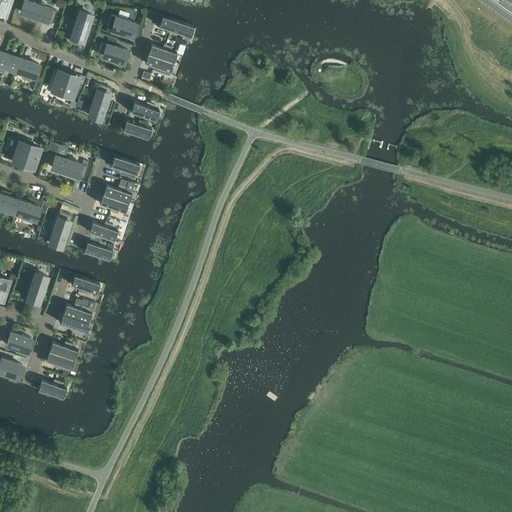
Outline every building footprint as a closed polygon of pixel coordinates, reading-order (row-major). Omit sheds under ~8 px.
[(0,0),(0,14),(5,16),(10,0),(0,0)] [(52,22),(56,10),(44,5),(44,3),(37,1),(37,3),(27,0),(24,0),(21,12),(32,16),(32,18),(39,20),(40,18),(52,22)] [(92,14),(80,10),(76,22),(74,21),(71,28),(73,29),(70,40),(82,45),(86,33),(88,34),(91,27),(88,26),(92,14)] [(136,22),(111,14),(107,27),(112,29),(110,33),(118,36),(119,31),(132,35),(136,22)] [(190,36),(194,26),(162,15),(159,25),(171,29),(169,33),(177,35),(178,32),(190,36)] [(98,52),(103,54),(103,55),(123,62),(126,54),(127,49),(115,45),(116,40),(109,38),(106,44),(102,43),(98,52)] [(151,43),(148,53),(173,61),(174,61),(177,52),(171,50),(172,46),(164,43),(163,47),(151,43)] [(0,70),(4,72),(6,67),(14,70),(19,57),(0,50),(0,70)] [(145,62),(154,65),(153,69),(156,70),(163,72),(169,74),(173,61),(148,53),(145,62)] [(33,76),(35,77),(39,64),(19,57),(14,70),(23,73),(22,78),(31,81),(33,76)] [(68,72),(58,69),(52,89),(54,90),(53,93),(61,96),(62,92),(73,96),(75,88),(77,82),(80,74),(69,70),(68,72)] [(151,73),(144,71),(142,77),(149,79),(151,73)] [(111,87),(99,83),(95,96),(92,95),(90,102),(92,103),(88,114),(101,118),(105,107),(107,108),(109,101),(107,100),(111,87)] [(134,101),(130,111),(156,119),(159,109),(153,107),(154,103),(147,101),(145,104),(134,101)] [(126,119),(123,129),(148,137),(151,127),(145,125),(146,122),(139,119),(138,123),(126,119)] [(33,169),(40,147),(30,143),(31,140),(23,137),(22,141),(19,140),(13,160),(22,163),(22,165),(33,169)] [(51,140),(45,159),(54,162),(56,155),(57,155),(61,143),(51,140)] [(83,178),(87,165),(75,161),(75,159),(68,156),(68,158),(57,155),(56,155),(54,162),(52,167),(63,171),(63,173),(70,176),(70,173),(83,178)] [(114,155),(111,165),(116,166),(115,170),(119,171),(119,173),(124,174),(134,178),(136,173),(139,163),(114,155)] [(106,184),(103,193),(128,202),(128,201),(131,192),(125,190),(127,186),(119,184),(118,187),(106,184)] [(0,192),(0,206),(15,212),(19,199),(0,192)] [(119,209),(125,211),(128,202),(103,193),(102,193),(99,203),(111,206),(110,210),(118,213),(119,209)] [(35,219),(39,206),(19,199),(15,212),(24,215),(22,220),(32,223),(33,218),(35,219)] [(68,227),(72,215),(60,211),(55,223),(53,223),(51,230),(53,230),(49,242),(62,246),(66,235),(68,235),(70,228),(68,227)] [(92,221),(89,231),(114,239),(117,229),(111,227),(113,223),(105,221),(104,225),(92,221)] [(87,240),(84,250),(109,258),(112,248),(106,246),(108,243),(100,240),(99,244),(87,240)] [(48,276),(35,272),(31,284),(29,283),(27,290),(29,291),(25,302),(38,306),(42,295),(44,295),(46,288),(44,288),(48,276)] [(100,282),(74,274),(71,284),(83,288),(81,291),(89,294),(90,290),(96,292),(100,282)] [(0,300),(2,301),(9,279),(0,275),(0,300)] [(63,312),(63,313),(88,321),(88,320),(89,321),(93,307),(95,302),(91,300),(83,298),(83,300),(76,297),(75,301),(79,303),(78,307),(66,303),(63,312)] [(63,312),(60,322),(71,326),(70,329),(78,332),(79,328),(85,330),(88,321),(63,313),(63,312)] [(6,344),(27,350),(31,337),(11,330),(10,332),(5,331),(2,340),(7,342),(6,344)] [(74,358),(78,349),(72,347),(73,343),(65,340),(64,344),(52,340),(49,350),(74,358)] [(65,366),(71,368),(74,358),(49,350),(46,359),(57,363),(56,367),(64,369),(65,366)] [(0,358),(0,370),(18,377),(18,376),(23,378),(26,369),(21,368),(22,364),(2,357),(1,359),(0,358)] [(41,378),(39,384),(38,388),(63,397),(66,387),(60,385),(62,381),(54,378),(53,382),(41,378)]
